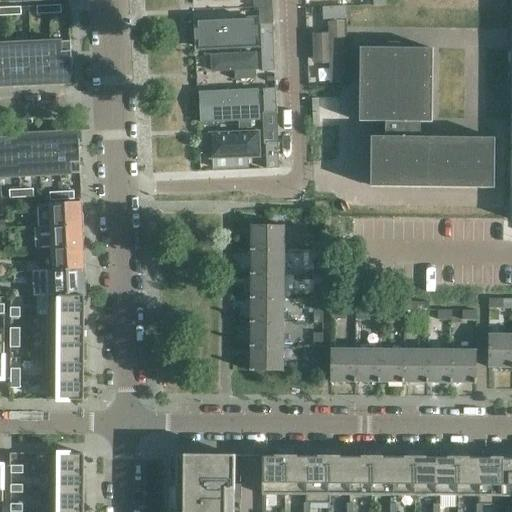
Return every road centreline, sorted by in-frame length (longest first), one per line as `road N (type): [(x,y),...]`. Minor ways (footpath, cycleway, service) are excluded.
road 1 (residential): [(123,421),(511,426)]
road 2 (residential): [(117,187),(295,181),(301,166),(293,0)]
road 3 (residential): [(123,421),(117,187)]
road 4 (residential): [(0,421),(123,421)]
